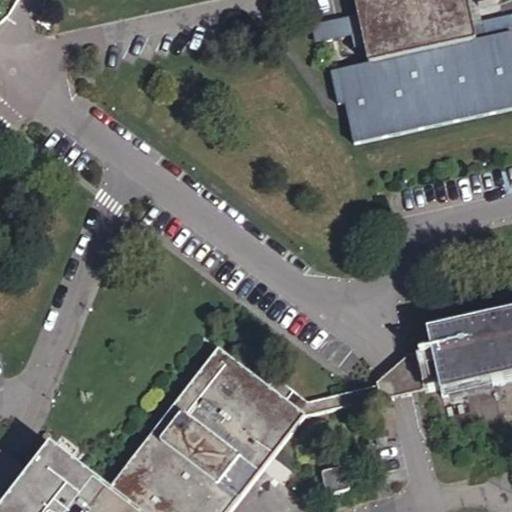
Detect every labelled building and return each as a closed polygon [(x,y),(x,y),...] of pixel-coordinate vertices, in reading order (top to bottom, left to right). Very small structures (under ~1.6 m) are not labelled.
[(342,0),(358,73),(467,52),(464,38),(460,16),(456,0),(342,0)] [(464,7),(466,15),(468,23),(481,20),(485,18),(487,15),(488,13),(488,10),(486,6),(483,4),(480,4),(464,7)] [(466,15),(460,16),(464,38),(471,37),(468,23),(466,15)] [(442,365),(426,370),(435,406),(451,402),(453,410),(511,395),(511,329),(438,348),(442,365)] [(110,511),(56,474),(36,502),(28,511),(257,511),(311,434),(367,420),(363,404),(312,416),(283,396),(274,406),(219,367),(116,511),(110,511)] [(384,400),(363,404),(367,420),(411,411),(435,406),(426,370),(413,372),(406,379),(384,400)] [(404,453),(398,430),(384,434),(390,456),(404,453)] [(362,499),(356,476),(333,482),(338,504),(362,499)] [(0,511),(28,511),(36,502),(0,477),(0,511)]
